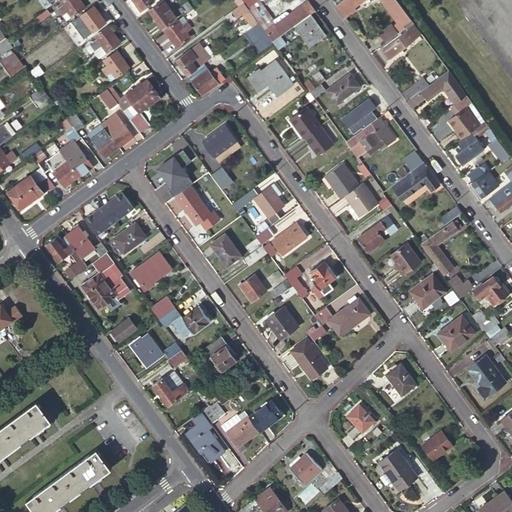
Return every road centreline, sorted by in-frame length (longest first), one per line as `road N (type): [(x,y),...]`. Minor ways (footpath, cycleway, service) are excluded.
road 1 (residential): [(511,263),(320,0)]
road 2 (residential): [(196,114),(211,103),(243,108),(405,328)]
road 3 (residential): [(311,414),(127,164)]
road 4 (residential): [(188,467),(23,241)]
road 5 (residential): [(405,328),(496,452),(489,474),(438,511)]
road 6 (residential): [(112,0),(196,114)]
road 7 (residential): [(217,506),(311,414)]
road 8 (residential): [(23,241),(127,164)]
road 9 (residential): [(311,414),(405,328)]
road 10 (residential): [(385,511),(311,414)]
